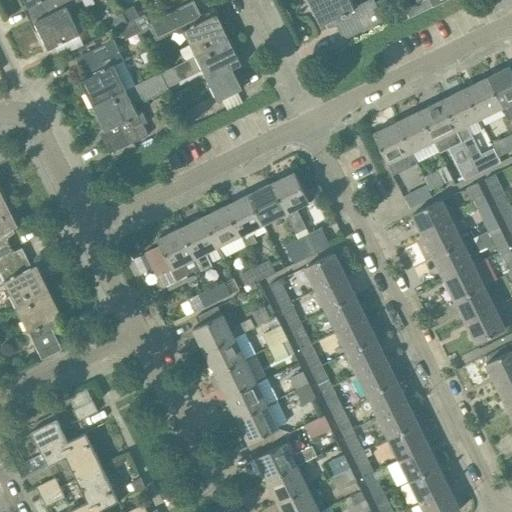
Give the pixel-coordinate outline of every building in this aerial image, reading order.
[(43,0),(29,7),(35,19),(34,19),(49,50),(80,34),(67,7),(80,0),(43,0)] [(196,56),(227,40),(221,27),(223,25),(217,14),(203,21),(193,1),(194,1),(194,0),(149,22),(145,14),(136,18),(143,32),(152,28),(157,38),(158,38),(157,35),(173,27),(174,29),(181,32),(184,31),(192,48),(196,56)] [(345,39),(373,25),(385,19),(375,0),(368,0),(353,7),(349,0),(311,0),(318,12),(315,13),(321,25),(335,19),(345,39)] [(141,13),(135,3),(123,9),(129,20),(141,13)] [(401,4),(397,6),(404,20),(408,18),(401,4)] [(113,22),(116,27),(127,22),(122,11),(116,14),(113,22)] [(96,106),(136,86),(114,39),(80,56),(90,76),(81,80),(86,93),(89,91),(96,106)] [(243,89),(233,68),(242,64),(236,52),(234,54),(227,40),(196,56),(218,101),(243,89)] [(488,77),(503,107),(511,124),(511,68),(511,66),(488,77)] [(169,89),(161,73),(136,86),(96,106),(102,118),(100,119),(105,131),(106,131),(109,135),(102,138),(110,154),(149,135),(144,124),(147,122),(142,111),(138,113),(133,104),(143,99),(144,101),(169,89)] [(480,118),(503,107),(488,77),(465,88),(480,118)] [(480,118),(465,88),(443,99),(463,141),(473,136),(467,125),(480,118)] [(441,153),(463,141),(443,99),(420,111),(435,141),(441,153)] [(182,111),(189,125),(199,120),(192,107),(182,111)] [(397,122),(412,152),(435,141),(420,111),(397,122)] [(411,152),(412,152),(397,122),(374,133),(397,182),(407,177),(402,167),(416,161),(411,152)] [(511,150),(511,134),(493,144),(499,157),(511,150)] [(473,160),(479,172),(492,166),(486,153),(473,160)] [(479,172),(473,160),(458,167),(465,179),(479,172)] [(438,171),(425,178),(428,184),(431,190),(444,183),(438,171)] [(271,183),(286,213),(296,233),(307,228),(297,208),(310,202),(295,172),(271,183)] [(496,200),(506,196),(495,174),(485,179),(496,200)] [(468,187),(478,209),(488,204),(478,182),(468,187)] [(286,213),(271,183),(249,194),(264,224),(286,213)] [(428,184),(416,190),(421,201),(433,195),(431,190),(428,184)] [(264,224),(249,194),(226,205),(247,246),(247,247),(258,242),(252,230),(264,224)] [(506,222),(511,218),(511,208),(506,196),(496,200),(506,222)] [(424,236),(453,221),(442,199),(413,214),(424,236)] [(0,258),(8,255),(12,253),(14,252),(4,233),(18,226),(12,214),(10,215),(4,201),(0,203),(0,258)] [(483,233),(499,225),(488,204),(478,209),(489,230),(483,233)] [(224,257),(247,246),(226,205),(204,216),(211,231),(218,246),(224,257)] [(181,227),(196,257),(202,270),(213,265),(207,252),(218,246),(204,216),(181,227)] [(453,221),(424,236),(434,257),(463,243),(453,221)] [(474,238),(481,252),(496,245),(499,252),(510,247),(499,225),(489,230),(474,238)] [(158,239),(161,244),(178,280),(188,274),(183,264),(196,257),(181,227),(158,239)] [(322,228),(299,239),(308,256),(331,245),(322,228)] [(308,256),(299,239),(286,246),(294,263),(308,256)] [(474,264),(463,243),(434,257),(445,278),(474,264)] [(163,287),(178,280),(161,244),(146,252),(163,287)] [(511,251),(510,247),(499,252),(510,273),(511,272),(511,251)] [(48,292),(41,278),(43,276),(37,264),(23,272),(14,252),(0,258),(0,282),(4,281),(16,307),(48,292)] [(306,267),(316,288),(345,274),(335,253),(306,267)] [(270,259),(256,266),(263,279),(277,272),(270,259)] [(455,300),(484,286),(474,264),(445,278),(455,300)] [(249,285),(263,279),(256,266),(243,273),(249,285)] [(327,310),(356,296),(345,274),(316,288),(327,310)] [(269,284),(280,306),(291,301),(280,279),(269,284)] [(211,288),(217,301),(230,294),(224,282),(211,288)] [(466,321),(495,307),(484,286),(455,300),(466,321)] [(194,312),(217,301),(211,288),(188,300),(194,312)] [(54,304),(48,292),(16,307),(42,359),(62,349),(58,341),(57,341),(48,322),(62,315),(56,303),(54,304)] [(366,317),(356,296),(327,310),(332,320),(320,325),(326,337),(337,331),(366,317)] [(291,327),(301,322),(291,301),(280,306),(291,327)] [(276,316),(269,302),(251,311),(258,325),(276,316)] [(200,325),(193,329),(205,353),(235,337),(223,314),(220,306),(196,318),(200,325)] [(505,329),(495,307),(466,321),(477,343),(505,329)] [(348,352),(376,338),(366,317),(337,331),(348,352)] [(301,349),(312,344),(301,322),(291,327),(301,349)] [(270,348),(287,340),(281,326),(263,335),(270,348)] [(216,375),(246,360),(235,337),(205,353),(216,375)] [(358,374),(387,360),(376,338),(348,352),(358,374)] [(287,340),(270,348),(276,362),(294,353),(287,340)] [(312,370),(322,365),(312,344),(301,349),(312,370)] [(511,350),(487,363),(497,385),(511,377),(511,350)] [(227,397),(257,382),(246,360),(216,375),(227,397)] [(397,381),(387,360),(358,374),(368,395),(397,381)] [(322,391),(333,386),(322,365),(312,370),(322,391)] [(289,378),(296,391),(310,385),(303,371),(289,378)] [(508,406),(511,404),(511,377),(497,385),(508,406)] [(408,402),(397,381),(368,395),(379,416),(408,402)] [(268,405),(257,382),(227,397),(238,420),(268,405)] [(316,398),(310,385),(296,391),(303,405),(316,398)] [(322,391),(333,413),(343,408),(333,386),(322,391)] [(98,411),(93,400),(74,410),(79,420),(98,411)] [(279,427),(285,424),(286,419),(277,401),(268,405),(238,420),(249,443),(267,434),(279,428),(279,427)] [(379,416),(389,438),(418,424),(408,402),(379,416)] [(343,408),(333,413),(343,434),(353,429),(343,408)] [(331,428),(324,415),(304,425),(311,439),(331,428)] [(71,446),(69,441),(57,418),(31,430),(43,454),(47,452),(52,462),(48,464),(48,465),(66,456),(67,456),(64,450),(71,446)] [(400,459),(429,445),(418,424),(389,438),(400,459)] [(364,450),(353,429),(343,434),(354,455),(364,450)] [(48,465),(49,465),(66,457),(69,461),(77,479),(103,466),(95,449),(92,443),(88,445),(83,434),(87,433),(86,432),(69,441),(71,446),(64,450),(67,456),(48,465)] [(268,481),(298,466),(317,456),(312,445),(292,455),(286,443),(256,457),(268,481)] [(410,480),(439,466),(429,445),(400,459),(410,480)] [(364,450),(354,455),(364,477),(374,472),(364,450)] [(332,477),(351,468),(344,454),(325,463),(332,477)] [(77,479),(86,496),(88,501),(88,500),(91,507),(98,503),(102,509),(120,500),(119,499),(116,501),(111,491),(114,489),(111,483),(103,466),(77,479)] [(309,488),(298,466),(268,481),(279,503),(309,488)] [(421,502),(449,488),(439,466),(410,480),(421,502)] [(351,468),(332,477),(338,490),(357,481),(351,468)] [(374,472),(364,477),(374,498),(385,493),(374,472)] [(41,496),(60,487),(55,477),(36,486),(41,496)] [(146,487),(141,477),(131,482),(136,493),(146,487)] [(60,487),(41,496),(46,506),(65,497),(60,487)] [(283,511),(318,511),(320,511),(309,488),(279,503),(283,511)] [(454,511),(460,509),(449,488),(421,502),(425,511),(454,511)] [(348,507),(350,511),(372,511),(362,491),(351,496),(355,504),(348,507)] [(393,511),(385,493),(374,498),(381,511),(393,511)] [(103,511),(102,509),(98,503),(91,507),(88,500),(88,501),(70,509),(71,510),(74,509),(75,511),(103,511)]
